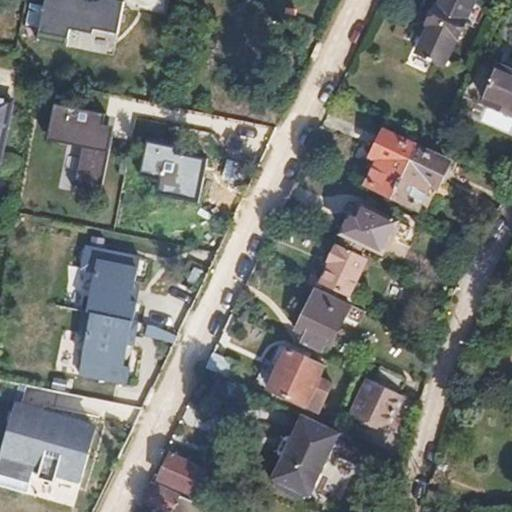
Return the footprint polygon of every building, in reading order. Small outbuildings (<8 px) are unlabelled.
[(125,0),(49,0),(43,29),(69,34),(71,25),(95,33),(96,26),(119,30),(125,0)] [(442,78),(455,51),(467,27),(464,26),(474,4),(465,0),(439,0),(434,11),(431,9),(419,34),(422,35),(409,62),(442,78)] [(511,74),(496,67),(479,102),(511,117),(511,125),(509,131),(511,132),(511,74)] [(12,95),(0,93),(0,160),(1,161),(12,95)] [(511,125),(511,117),(479,102),(474,114),(509,131),(511,125)] [(61,111),(57,142),(87,146),(81,189),(105,192),(115,118),(61,111)] [(368,186),(393,198),(396,190),(415,151),(382,135),(372,157),(377,159),(378,156),(381,158),(368,186)] [(449,167),(415,151),(396,190),(423,203),(433,183),(440,186),(449,167)] [(356,220),(364,204),(356,200),(348,216),(356,220)] [(341,235),(338,243),(355,251),(358,243),(377,252),(394,218),(364,204),(356,220),(348,216),(339,234),(341,235)] [(141,251),(87,242),(83,270),(94,272),(76,376),(126,384),(140,297),(133,296),(141,251)] [(319,285),(345,297),(353,280),(361,263),(331,249),(323,267),(326,269),(319,285)] [(385,295),(411,303),(416,287),(390,279),(385,295)] [(353,280),(345,297),(352,301),(360,283),(353,280)] [(328,345),(349,304),(316,288),(295,329),(304,333),(301,338),(317,345),(319,340),(328,345)] [(314,381),(321,367),(272,343),(265,356),(274,361),(262,385),(302,406),(306,399),(319,406),(327,388),(314,381)] [(212,353),(204,367),(230,380),(237,365),(212,353)] [(379,367),(371,382),(378,385),(396,394),(404,380),(379,367)] [(398,436),(415,404),(396,394),(378,385),(362,417),(398,436)] [(95,429),(8,403),(0,427),(0,479),(27,487),(29,478),(44,483),(46,475),(78,485),(95,429)] [(367,444),(303,412),(269,478),(309,498),(333,452),(357,464),(367,444)] [(168,455),(156,480),(191,496),(203,471),(168,455)] [(141,501),(166,511),(211,511),(150,483),(141,501)]
